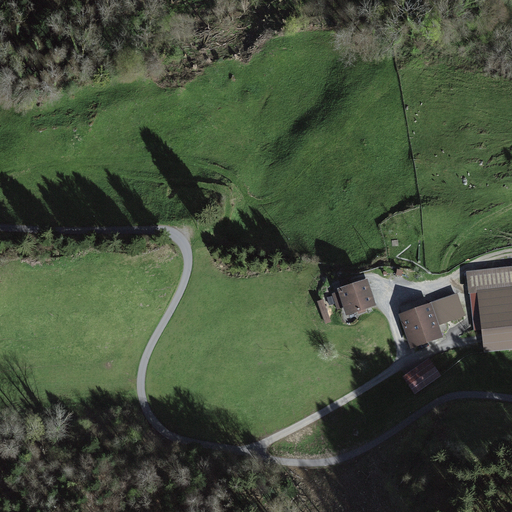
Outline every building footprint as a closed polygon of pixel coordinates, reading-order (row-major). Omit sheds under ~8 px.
[(511,267),(466,271),(469,294),(470,294),(473,312),(479,311),(477,291),(511,287),(511,290),(511,267)] [(369,280),(338,289),(347,316),(376,305),(369,280)] [(511,290),(511,287),(478,292),(479,311),(484,352),(511,349),(511,290)] [(457,293),(430,303),(439,325),(465,316),(457,293)] [(323,299),(317,302),(325,324),(332,322),(323,299)] [(430,303),(398,314),(411,349),(444,338),(439,325),(430,303)] [(441,375),(429,359),(403,378),(415,395),(441,375)]
